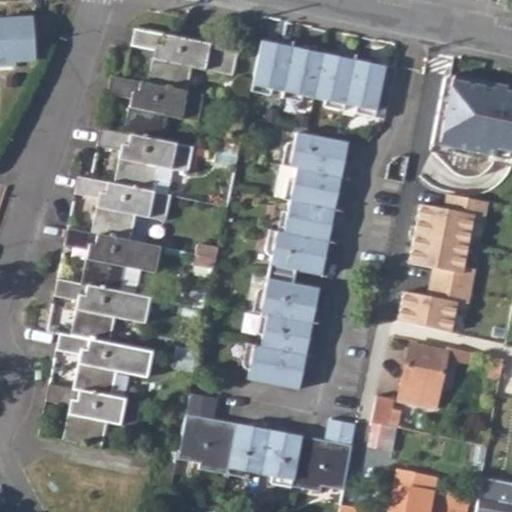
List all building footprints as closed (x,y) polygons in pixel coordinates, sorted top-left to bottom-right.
[(0,64),(14,64),(14,61),(34,59),(33,45),(43,44),(47,14),(0,18),(0,64)] [(160,51),(158,59),(152,58),(147,82),(147,83),(186,90),(191,65),(232,73),(237,48),(134,28),(130,45),(153,50),(160,51)] [(281,92),(290,46),(291,41),(276,38),(276,43),(259,40),(249,90),(269,94),(270,89),(281,92)] [(290,46),(281,92),(280,96),(300,100),(301,96),(312,98),(322,47),(307,44),(307,49),(290,46)] [(322,47),(312,98),(324,100),(323,105),(340,108),(340,104),(350,58),(337,55),(338,50),(322,47)] [(153,50),(152,58),(158,59),(160,51),(153,50)] [(394,67),(383,65),(368,61),(369,57),(350,53),(350,58),(340,104),(355,106),(353,111),(384,117),(394,67)] [(123,132),(163,140),(168,113),(198,119),(203,93),(186,90),(147,83),(109,76),(106,94),(130,98),(137,99),(135,107),(128,106),(123,132)] [(130,98),(128,106),(135,107),(137,99),(130,98)] [(511,128),(432,113),(423,157),(467,165),(464,179),(461,196),(493,202),(499,172),(511,174),(511,128)] [(173,168),(189,171),(193,146),(163,140),(123,132),(100,128),(97,145),(120,150),(127,151),(126,159),(119,158),(114,183),(153,190),(167,193),(173,168)] [(286,143),(281,164),(345,177),(348,161),(343,160),(347,142),(329,138),(324,141),(321,136),(295,131),(294,141),(291,140),(286,143)] [(215,150),(237,154),(238,144),(216,140),(215,150)] [(126,159),(127,151),(120,150),(119,158),(126,159)] [(213,160),(235,164),(237,154),(215,150),(213,160)] [(467,165),(423,157),(420,171),(464,179),(467,165)] [(345,177),(281,164),(275,196),(289,199),(339,209),(345,177)] [(130,239),(135,213),(150,216),(165,219),(170,193),(167,193),(153,190),(114,183),(77,175),(74,193),(97,197),(104,198),(102,207),(95,205),(91,232),(129,239),(130,239)] [(97,197),(95,205),(102,207),(104,198),(97,197)] [(339,209),(289,199),(287,211),(281,209),(276,230),(326,240),(331,224),(335,225),(339,209)] [(511,206),(499,278),(484,275),(481,296),(495,298),(491,325),(477,323),(472,337),(505,344),(509,325),(511,308),(511,206)] [(145,242),(150,216),(135,213),(130,239),(130,240),(144,242),(145,242)] [(94,250),(93,258),(85,257),(80,282),(119,290),(124,265),(138,268),(154,270),(159,245),(145,242),(144,242),(130,240),(130,239),(129,239),(91,232),(67,227),(64,245),(87,249),(94,250)] [(294,269),(300,266),(303,271),(321,274),(325,255),(329,257),(332,241),(326,240),(276,230),(268,228),(264,249),(271,255),(267,271),(268,271),(271,271),(292,276),(293,276),(294,269)] [(218,247),(196,242),(194,252),(216,256),(218,247)] [(87,250),(85,257),(93,258),(94,250),(87,249),(87,250)] [(192,262),(214,266),(216,256),(194,252),(192,262)] [(124,265),(119,290),(133,293),(138,268),(124,265)] [(261,312),(311,322),(316,323),(319,307),(314,306),(318,287),(300,284),(295,287),(292,282),(293,276),(292,276),(271,271),(268,271),(267,271),(264,287),(259,288),(256,291),(252,310),(261,312)] [(84,302),(82,310),(75,308),(69,335),(109,343),(110,342),(115,316),(145,322),(150,296),(133,293),(119,290),(80,282),(57,278),(54,296),(77,300),(84,302)] [(77,300),(75,308),(82,310),(84,302),(77,300)] [(311,322),(261,312),(260,313),(256,333),(262,334),(260,345),(310,355),(313,339),(307,337),(311,322)] [(72,387),(111,395),(115,371),(129,373),(146,377),(150,352),(109,343),(69,335),(59,333),(55,349),(79,354),(86,355),(84,364),(77,362),(72,387)] [(246,378),(272,383),(277,380),(280,384),(298,388),(302,370),(307,371),(310,355),(260,345),(246,342),(242,363),(249,369),(246,378)] [(410,343),(397,400),(435,409),(445,358),(471,364),(474,352),(448,347),(447,351),(410,343)] [(197,351),(175,346),(173,356),(195,360),(197,351)] [(84,364),(86,355),(79,354),(77,362),(84,364)] [(172,366),(194,370),(195,360),(173,356),(172,366)] [(500,375),(503,359),(492,356),(487,377),(499,380),(500,375)] [(124,398),(129,373),(115,371),(111,395),(124,398)] [(497,386),(511,389),(511,377),(500,375),(499,380),(497,386)] [(100,448),(106,422),(136,428),(141,401),(124,398),(111,395),(72,387),(49,383),(45,400),(68,404),(76,406),(74,414),(67,413),(62,440),(100,448)] [(218,396),(189,391),(179,455),(201,459),(199,469),(249,478),(250,470),(271,473),(270,480),(319,489),(320,481),(345,485),(355,423),(328,418),(326,435),(215,417),(218,396)] [(387,426),(393,398),(376,395),(370,421),(372,423),(387,426)] [(68,404),(67,413),(74,414),(76,406),(68,404)] [(372,423),(368,446),(390,450),(394,427),(387,426),(372,423)] [(474,442),(487,444),(489,430),(479,428),(474,442)] [(177,452),(157,447),(154,459),(175,462),(177,452)] [(175,464),(154,460),(150,481),(171,485),(175,464)] [(466,511),(467,509),(431,501),(436,477),(413,472),(412,482),(407,484),(395,481),(388,511),(391,511),(466,511)] [(480,484),(511,489),(511,481),(481,476),(480,484)] [(511,511),(511,489),(480,484),(474,511),(511,511)]
